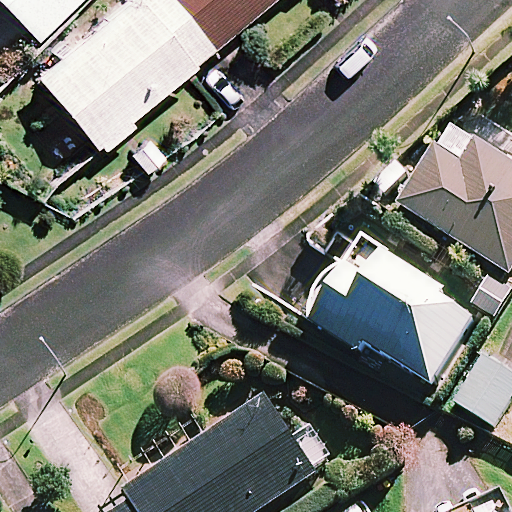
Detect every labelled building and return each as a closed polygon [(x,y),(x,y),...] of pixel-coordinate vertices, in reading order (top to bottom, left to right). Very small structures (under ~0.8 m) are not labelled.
[(77,0),(0,0),(0,8),(35,43),(77,0)] [(210,50),(167,0),(127,0),(33,79),(97,155),(131,127),(126,121),(210,50)] [(465,171),(439,155),(402,213),(511,282),(511,146),(489,132),(465,171)] [(480,327),(357,247),(306,325),(363,362),(369,353),(436,396),(480,327)] [(511,405),(511,379),(483,363),(457,409),(497,432),(511,405)] [(128,511),(271,511),(333,472),(296,416),(284,423),(270,402),(125,498),(133,509),(128,511)] [(508,511),(503,500),(476,511),(508,511)]
